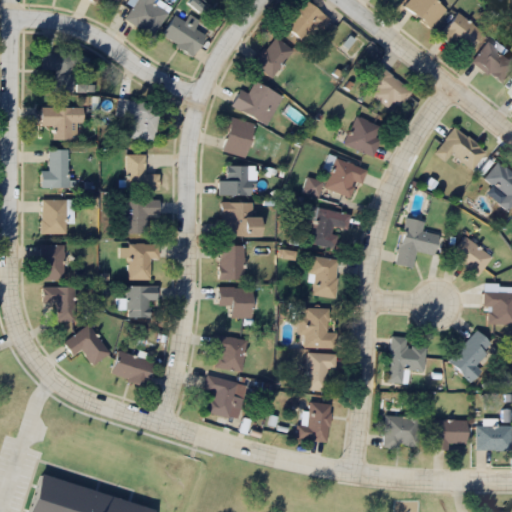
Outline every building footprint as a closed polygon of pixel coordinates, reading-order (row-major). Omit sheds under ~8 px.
[(131,6),(123,20),(152,37),(169,7),(160,2),(159,4),(155,2),(155,0),(126,0),(125,3),(131,6)] [(302,42),(314,27),(320,32),(329,20),(304,0),(300,0),(280,25),(302,42)] [(407,0),(403,5),(432,32),(448,14),(433,0),(407,0)] [(449,46),(455,40),(471,53),(485,36),(457,13),(437,36),(449,46)] [(183,21),(173,15),(160,37),(193,56),(205,35),(193,29),(198,21),(187,14),(183,21)] [(292,52),(275,36),(250,62),(268,78),(292,52)] [(511,69),(511,61),(484,43),(470,64),(502,85),(511,69)] [(76,91),(76,53),(39,53),(39,71),(49,71),(49,91),(76,91)] [(410,94),(379,64),(360,83),(392,113),(410,94)] [(238,90),(230,108),(266,124),(280,95),(252,82),(247,93),(238,90)] [(153,142),(159,106),(117,98),(114,116),(129,119),(126,138),(153,142)] [(52,140),(76,141),(76,124),(82,125),(82,108),(40,107),(40,126),(52,126),(52,140)] [(380,140),(374,137),(379,127),(356,116),(342,143),(371,157),(380,140)] [(252,122),(227,118),(222,153),(246,157),(252,122)] [(470,170),(485,151),(453,127),(433,153),(444,162),(450,155),(470,170)] [(67,150),(47,150),(47,172),(39,172),(39,188),(67,188),(67,150)] [(125,155),(125,190),(157,190),(157,174),(143,174),(143,155),(125,155)] [(363,168),(333,159),(323,189),(354,198),(363,168)] [(496,203),(505,211),(511,203),(511,174),(497,162),(482,179),(503,196),(496,203)] [(217,181),(217,196),(250,196),(250,166),(224,166),(224,181),(217,181)] [(303,193),(318,195),(320,181),(305,179),(303,193)] [(65,234),(65,200),(39,200),(39,234),(65,234)] [(122,234),(148,234),(148,216),(157,216),(157,200),(122,200),(122,234)] [(219,238),(258,238),(258,217),(251,217),(251,203),(219,203),(219,238)] [(332,249),(336,228),(346,230),(349,214),(307,206),(305,217),(314,218),(308,244),(332,249)] [(410,269),(414,251),(433,255),(437,235),(420,231),(421,225),(404,221),(394,265),(410,269)] [(490,258),(464,237),(449,256),(475,277),(490,258)] [(127,280),(148,280),(148,260),(157,260),(157,244),(127,244),(127,280)] [(38,280),(61,280),(61,245),(38,245),(38,280)] [(217,281),(242,281),(242,246),(217,246),(217,281)] [(338,260),(313,257),(308,295),(333,298),(338,260)] [(55,302),(55,321),(72,321),(72,287),(40,287),(40,302),(55,302)] [(126,317),(148,318),(149,302),(156,302),(157,287),(126,287),(126,317)] [(229,319),(250,319),(250,288),(217,288),(217,306),(229,306),(229,319)] [(482,307),(487,307),(487,324),(511,324),(511,292),(482,292),(482,307)] [(335,349),(335,333),(326,333),(327,309),(303,308),(303,318),(298,318),(298,336),(303,336),(303,348),(335,349)] [(71,357),(80,350),(92,365),(108,353),(86,324),(61,343),(71,357)] [(469,383),(480,372),(473,364),(491,346),(475,331),(446,360),(469,383)] [(241,372),(245,339),(212,336),(210,351),(214,351),(212,368),(241,372)] [(423,372),(424,348),(405,347),(405,337),(388,337),(386,383),(408,384),(409,371),(423,372)] [(153,363),(117,351),(109,375),(145,386),(153,363)] [(304,391),(325,391),(326,370),(334,370),(335,354),(305,353),(304,391)] [(245,385),(205,376),(202,390),(210,392),(206,413),(238,420),(245,385)] [(329,405),(307,402),(305,426),(296,425),(294,439),(325,442),(329,405)] [(382,446),(417,447),(419,417),(383,416),(382,446)] [(449,450),(449,444),(466,444),(466,420),(432,420),(432,449),(449,450)] [(475,450),(510,450),(510,425),(475,425),(475,450)]
